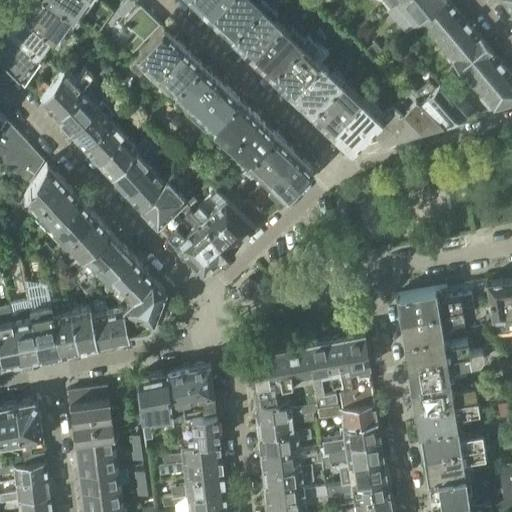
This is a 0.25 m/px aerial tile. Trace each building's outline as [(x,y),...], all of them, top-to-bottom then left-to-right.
[(21,4),(21,5),(50,32),(55,37),(59,33),(55,30),(70,10),(55,0),(24,0),(21,5),(21,4)] [(55,0),(70,10),(75,14),(78,10),(75,8),(79,0),(55,0)] [(200,5),(208,14),(221,0),(194,0),(200,5)] [(218,22),(230,34),(261,2),(258,0),(221,0),(208,14),(218,23),(218,22)] [(405,29),(418,19),(439,0),(393,0),(390,3),(386,6),(399,21),(398,22),(405,29)] [(423,31),(426,35),(456,8),(449,0),(439,0),(418,19),(426,28),(423,31)] [(242,46),(250,53),(281,21),(261,2),(230,34),(242,45),(242,46)] [(140,5),(126,20),(127,21),(135,29),(144,19),(150,13),(141,5),(140,4),(140,5)] [(11,18),(7,25),(36,53),(50,32),(21,5),(12,18),(11,18)] [(329,14),(334,19),(344,10),(340,5),(329,14)] [(431,35),(440,45),(468,21),(456,8),(426,35),(428,38),(431,35)] [(144,19),(135,29),(144,38),(159,23),(159,22),(160,22),(150,13),(144,19)] [(357,26),(360,30),(370,22),(367,17),(357,26)] [(259,61),(269,71),(300,39),(281,21),(250,53),(259,61)] [(448,61),(451,58),(479,34),(468,21),(440,45),(448,55),(445,58),(448,61)] [(0,35),(0,52),(21,75),(21,74),(30,61),(36,65),(42,57),(36,53),(7,25),(2,31),(3,31),(0,35)] [(141,69),(149,77),(181,43),(162,25),(128,62),(139,72),(141,69)] [(282,84),(289,90),(324,54),(328,50),(308,31),(300,39),(269,71),(282,83),(282,84)] [(456,71),(459,74),(490,48),(490,47),(480,36),(480,35),(479,34),(451,58),(460,68),(456,71)] [(367,49),(374,55),(383,48),(376,41),(367,49)] [(158,85),(168,94),(200,61),(181,43),(149,77),(158,85)] [(465,74),(474,84),(501,61),(491,49),(491,48),(490,48),(459,74),(462,77),(465,74)] [(299,99),(310,110),(344,75),(332,63),(329,67),(323,62),(327,58),(324,54),(289,90),(298,99),(299,99)] [(103,61),(95,71),(105,79),(114,70),(103,61)] [(187,112),(219,79),(219,78),(218,78),(200,62),(200,61),(168,94),(187,112)] [(479,97),(482,101),(511,75),(511,74),(501,61),(474,84),(482,94),(479,97)] [(40,96),(57,114),(81,84),(92,71),(85,65),(75,78),(63,66),(48,85),(41,95),(40,96)] [(321,120),(330,129),(360,97),(352,89),(359,82),(347,71),(344,75),(310,110),(321,120)] [(511,75),(482,101),(489,108),(511,101),(511,75)] [(42,79),(35,89),(41,95),(48,85),(42,79)] [(206,130),(207,129),(238,96),(219,79),(187,112),(206,130)] [(410,84),(406,88),(419,100),(441,122),(442,122),(446,121),(466,115),(454,101),(439,84),(435,87),(428,80),(415,90),(410,84)] [(57,114),(72,130),(96,100),(81,84),(57,114)] [(422,128),(441,122),(419,100),(406,88),(396,98),(391,103),(422,128)] [(365,93),(360,97),(330,129),(351,148),(368,143),(368,142),(363,135),(370,127),(384,111),(365,93)] [(145,101),(135,94),(129,101),(139,109),(145,101)] [(454,101),(466,115),(476,111),(461,95),(454,101)] [(207,129),(225,147),(257,115),(257,114),(256,113),(256,114),(238,96),(207,129)] [(72,130),(86,145),(110,116),(108,114),(113,110),(106,102),(101,106),(96,100),(72,130)] [(391,103),(384,111),(370,127),(381,138),(381,139),(422,128),(391,103)] [(0,130),(22,146),(27,140),(0,110),(0,130)] [(225,148),(243,165),(275,132),(274,131),(257,115),(225,147),(225,148)] [(86,145),(100,160),(124,131),(110,116),(86,145)] [(0,160),(28,179),(44,158),(27,140),(22,146),(0,130),(0,160)] [(111,173),(135,146),(136,144),(124,131),(100,160),(111,173)] [(253,175),(262,183),(294,150),(275,132),(243,165),(240,167),(251,177),(253,175)] [(111,173),(126,189),(150,162),(135,146),(111,173)] [(294,150),(262,183),(270,191),(268,193),(277,202),(285,195),(312,167),(294,150)] [(163,177),(140,203),(157,222),(185,195),(184,194),(193,185),(186,177),(196,168),(194,166),(182,155),(176,162),(169,170),(163,177)] [(161,163),(169,170),(176,162),(168,155),(161,163)] [(23,195),(35,208),(65,181),(47,161),(23,195)] [(126,189),(140,203),(163,177),(150,162),(126,189)] [(212,182),(215,186),(218,188),(224,182),(230,174),(224,169),(212,182)] [(0,189),(15,199),(20,191),(5,181),(3,183),(0,180),(0,189)] [(35,208),(51,225),(80,198),(65,181),(35,208)] [(233,201),(240,207),(245,202),(224,182),(218,188),(233,201)] [(215,186),(205,196),(242,234),(255,222),(240,207),(233,201),(218,188),(215,186)] [(195,199),(189,205),(229,246),(242,235),(241,234),(242,234),(205,196),(198,202),(195,199)] [(51,225),(65,240),(94,212),(80,198),(51,225)] [(245,202),(240,207),(255,222),(264,214),(247,199),(245,202)] [(188,227),(217,257),(229,246),(189,205),(183,210),(194,221),(188,227)] [(65,240),(80,257),(110,230),(94,212),(65,240)] [(217,257),(188,227),(173,212),(160,225),(167,232),(174,240),(202,270),(217,257)] [(72,274),(78,281),(120,241),(110,230),(80,257),(75,261),(80,267),(72,274)] [(44,258),(53,251),(53,250),(45,241),(36,250),(44,258)] [(86,291),(89,289),(96,287),(91,281),(102,271),(106,277),(108,276),(132,253),(120,241),(78,281),(86,291)] [(103,289),(109,295),(111,293),(142,264),(132,253),(108,276),(113,280),(103,289)] [(58,257),(50,265),(59,274),(67,266),(58,257)] [(116,298),(123,305),(154,277),(142,264),(111,293),(112,294),(116,298)] [(511,299),(509,276),(501,277),(487,279),(490,307),(494,331),(511,329),(511,299)] [(154,277),(123,305),(153,321),(165,288),(164,288),(154,277)] [(241,285),(243,294),(253,297),(260,290),(258,281),(248,278),(241,285)] [(27,298),(38,354),(60,350),(51,310),(49,299),(47,282),(24,285),(27,298)] [(397,292),(401,313),(461,304),(459,293),(441,296),(439,285),(397,292)] [(51,310),(60,350),(79,346),(70,306),(66,295),(49,299),(51,310)] [(90,310),(97,342),(113,339),(106,308),(104,297),(96,299),(88,300),(89,302),(90,310)] [(13,317),(22,358),(38,354),(27,298),(8,302),(11,317),(13,317)] [(70,306),(79,346),(97,342),(90,310),(89,302),(70,306)] [(401,313),(404,335),(441,330),(440,321),(463,317),(461,304),(401,313)] [(123,305),(106,308),(113,339),(129,336),(123,305)] [(123,305),(129,336),(149,332),(153,321),(123,305)] [(0,319),(0,344),(3,361),(22,358),(13,317),(11,317),(0,319)] [(404,335),(408,359),(468,350),(466,338),(443,341),(441,330),(404,335)] [(363,331),(344,335),(353,385),(371,382),(369,371),(358,372),(358,367),(368,366),(363,331)] [(344,335),(324,339),(330,373),(340,371),(343,387),(353,385),(344,335)] [(324,338),(306,341),(315,392),(316,392),(317,403),(337,400),(335,392),(323,394),(320,375),(330,373),(324,339),(324,338)] [(304,385),(306,394),(315,392),(306,341),(287,345),(294,379),(303,378),(304,385)] [(286,346),(268,349),(276,398),(277,398),(285,397),(282,382),(294,379),(287,345),(286,346)] [(408,359),(411,382),(448,376),(447,366),(470,363),(480,361),(483,358),(481,348),(468,350),(408,359)] [(249,353),(254,401),(276,398),(268,349),(249,353)] [(210,360),(189,365),(192,396),(202,393),(203,410),(215,408),(210,360)] [(187,365),(167,369),(172,414),(184,413),(183,402),(193,401),(192,396),(189,365),(188,365),(187,365)] [(127,378),(128,379),(131,398),(138,397),(144,437),(152,436),(150,419),(153,418),(154,423),(173,421),(172,414),(167,369),(166,369),(165,370),(165,369),(138,375),(137,376),(127,378)] [(411,382),(415,404),(475,395),(473,384),(450,387),(448,376),(411,382)] [(68,389),(74,436),(113,431),(111,417),(119,416),(117,406),(110,407),(107,383),(68,389)] [(294,384),(295,393),(302,391),(301,386),(298,383),(294,384)] [(342,422),(376,417),(371,385),(339,391),(341,403),(318,407),(319,415),(340,412),(342,422)] [(415,404),(419,428),(456,423),(454,412),(477,408),(475,395),(415,404)] [(20,438),(23,462),(45,459),(44,449),(31,451),(29,436),(37,434),(38,438),(42,437),(42,433),(37,400),(38,400),(32,396),(32,397),(15,400),(20,438)] [(254,401),(256,416),(311,409),(311,402),(291,404),(290,396),(285,397),(277,398),(276,398),(254,401)] [(0,440),(0,442),(20,438),(15,400),(0,403),(0,440)] [(256,416),(258,433),(293,429),(292,419),(312,417),(311,409),(256,416)] [(176,444),(180,443),(218,438),(215,412),(192,415),(192,418),(185,419),(184,413),(172,414),(173,421),(176,444)] [(323,446),(379,436),(376,417),(342,422),(343,431),(322,435),(323,446)] [(419,428),(422,450),(489,441),(487,432),(480,430),(458,434),(456,423),(419,428)] [(258,433),(260,450),(299,445),(298,437),(310,435),(309,427),(293,429),(258,433)] [(503,430),(504,438),(511,437),(511,429),(503,430)] [(74,436),(76,454),(115,448),(113,431),(74,436)] [(129,434),(131,446),(140,445),(139,433),(129,434)] [(320,450),(322,459),(323,466),(328,465),(330,465),(329,454),(347,452),(348,462),(382,456),(379,436),(323,446),(320,446),(320,450)] [(158,462),(158,463),(220,455),(218,438),(180,443),(181,451),(162,453),(163,461),(158,462)] [(422,450),(426,474),(463,469),(461,457),(485,454),(490,449),(489,441),(422,450)] [(140,445),(131,446),(133,458),(142,457),(140,445)] [(260,450),(262,467),(322,459),(320,450),(300,453),(299,445),(260,450)] [(76,454),(79,472),(118,467),(115,448),(76,454)] [(183,468),(184,476),(222,471),(220,455),(158,463),(159,471),(183,468)] [(325,484),(385,475),(382,456),(348,462),(350,472),(329,475),(328,465),(323,466),(323,467),(325,484)] [(0,471),(13,470),(14,480),(47,475),(45,459),(23,462),(0,464),(0,471)] [(262,467),(264,484),(303,478),(302,470),(323,467),(323,466),(322,459),(262,467)] [(511,460),(469,468),(474,499),(473,499),(475,511),(485,511),(493,511),(511,507),(511,460)] [(79,472),(81,489),(120,484),(118,467),(79,472)] [(134,470),(136,482),(145,481),(144,469),(134,470)] [(431,489),(434,511),(469,511),(463,469),(426,474),(426,476),(429,476),(429,478),(427,480),(428,487),(431,489)] [(171,485),(172,494),(224,487),(222,471),(184,476),(185,484),(171,485)] [(0,494),(1,498),(5,498),(49,491),(47,475),(14,480),(16,489),(0,491),(0,494)] [(325,484),(325,485),(326,492),(326,493),(353,489),(354,499),(388,493),(385,475),(325,484)] [(264,484),(266,500),(326,492),(325,485),(316,486),(316,485),(304,486),(303,478),(264,484)] [(145,481),(136,482),(138,494),(147,493),(145,481)] [(81,489),(84,508),(123,503),(120,484),(81,489)] [(177,510),(187,509),(226,504),(224,487),(172,494),(163,495),(164,504),(174,502),(175,510),(177,510)] [(17,504),(18,511),(23,511),(52,508),(49,491),(5,498),(6,505),(17,504)] [(266,500),(267,511),(296,511),(307,511),(306,503),(328,501),(326,493),(326,492),(266,500)] [(390,511),(391,511),(388,493),(354,499),(356,509),(342,511),(336,511),(390,511)] [(84,508),(84,511),(123,511),(123,503),(84,508)]
